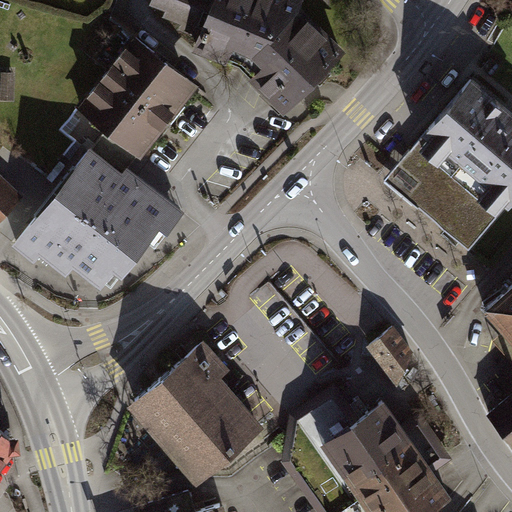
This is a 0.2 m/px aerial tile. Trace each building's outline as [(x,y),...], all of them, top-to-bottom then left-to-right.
[(152,0),(150,7),(165,12),(162,19),(182,26),(180,32),(198,39),(192,52),(239,71),(282,116),(302,96),(347,52),(303,9),(307,2),(302,0),(152,0)] [(137,37),(82,108),(145,157),(200,86),(137,37)] [(511,193),(511,115),(470,79),(414,145),(495,214),(511,193)] [(468,246),(495,214),(414,145),(385,179),(414,204),(416,202),(468,246)] [(95,146),(57,194),(140,259),(164,229),(171,235),(189,213),(130,167),(127,171),(95,146)] [(0,223),(25,195),(0,171),(0,223)] [(57,194),(16,246),(37,262),(43,255),(70,276),(78,267),(104,288),(119,270),(127,277),(140,259),(57,194)] [(511,277),(483,305),(511,337),(511,393),(490,412),(511,438),(511,277)] [(394,322),(367,343),(398,384),(413,347),(394,322)] [(201,333),(125,399),(196,479),(263,419),(221,372),(229,365),(201,333)] [(290,411),(283,458),(320,511),(430,511),(424,504),(450,485),(404,421),(381,389),(353,407),(335,380),(290,411)] [(0,422),(0,464),(12,449),(20,448),(20,442),(19,432),(12,432),(0,422)] [(140,511),(224,511),(219,496),(193,503),(189,487),(138,503),(140,511)]
